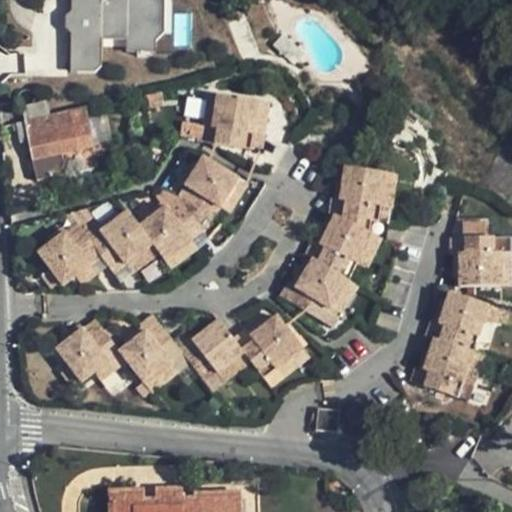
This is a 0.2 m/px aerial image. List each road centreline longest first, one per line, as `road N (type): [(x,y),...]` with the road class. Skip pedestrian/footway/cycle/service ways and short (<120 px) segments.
road 1 (residential): [(177,299),(238,246),(280,180),(308,198),(301,248),(254,292)]
road 2 (residential): [(283,445),(304,397),(353,387),(412,342),(440,236)]
road 3 (tertiary): [(283,445),(0,426)]
road 4 (residential): [(0,306),(177,299)]
road 5 (residential): [(363,477),(436,457),(511,495)]
